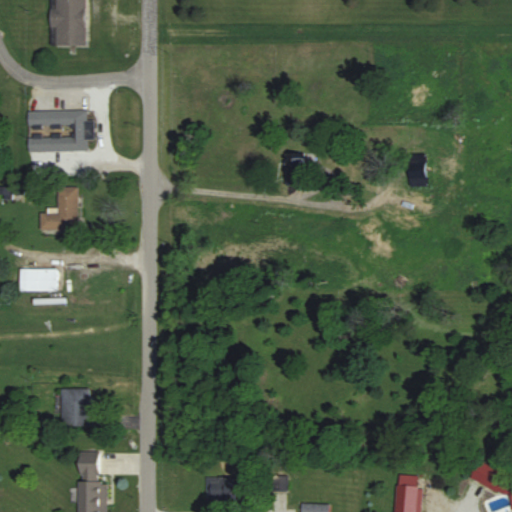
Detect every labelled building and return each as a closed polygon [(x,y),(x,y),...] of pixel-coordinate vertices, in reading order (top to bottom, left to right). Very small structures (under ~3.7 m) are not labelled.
[(89,0),(53,0),(54,47),(90,46),(89,0)] [(306,156),(290,156),(290,173),(306,172),(306,156)] [(82,188),(61,188),(61,211),(43,211),(43,232),(81,232),(82,188)] [(22,270),(23,293),(60,292),(60,269),(22,270)] [(94,426),(93,389),(64,389),(65,426),(94,426)] [(510,474),(481,461),(472,479),(501,492),(510,474)] [(109,511),(109,484),(103,484),(102,462),(81,462),(81,511),(109,511)] [(424,511),(425,487),(420,487),(420,475),(399,475),(398,511),(424,511)]
